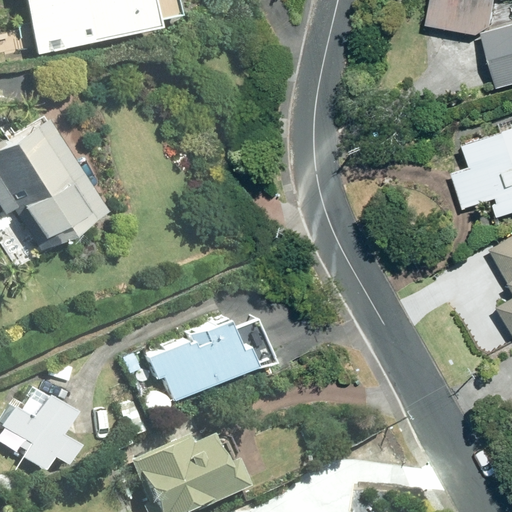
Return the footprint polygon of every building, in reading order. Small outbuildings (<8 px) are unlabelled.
[(17,0),(30,45),(174,6),(172,0),(17,0)] [(494,0),(428,0),(426,22),(477,29),(481,28),(498,86),(511,81),(511,19),(485,28),(484,26),(491,21),(494,0)] [(42,109),(0,136),(0,209),(8,205),(34,245),(73,221),(71,217),(99,199),(42,109)] [(499,200),(493,202),(497,214),(511,208),(511,123),(463,140),(471,164),(452,170),(463,205),(496,194),(499,200)] [(511,294),(496,303),(511,333),(511,234),(490,246),(510,285),(511,284),(511,294)] [(198,322),(203,333),(190,340),(186,333),(181,335),(180,333),(142,352),(153,373),(157,371),(170,395),(238,361),(243,370),(272,355),(249,310),(225,322),(219,311),(198,322)] [(128,349),(118,354),(125,370),(136,365),(128,349)] [(8,397),(0,410),(0,420),(17,430),(12,439),(21,444),(18,450),(40,462),(48,447),(61,455),(73,435),(53,423),(68,398),(40,382),(26,408),(8,397)] [(142,430),(126,392),(109,399),(125,436),(111,442),(114,449),(129,443),(126,437),(142,430)] [(146,497),(137,502),(141,511),(179,511),(240,482),(228,455),(222,458),(213,439),(210,440),(205,430),(182,441),(179,434),(125,460),(137,485),(139,484),(146,497)]
